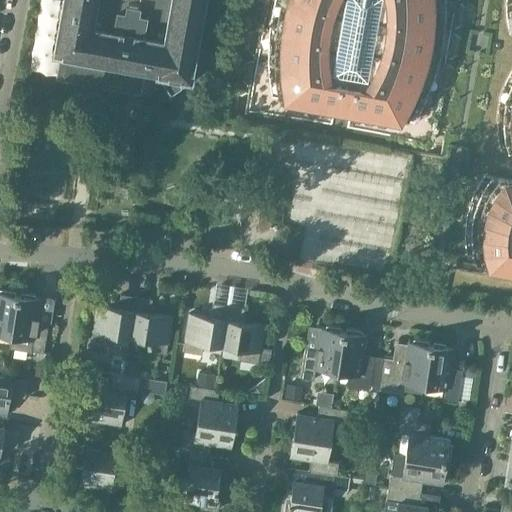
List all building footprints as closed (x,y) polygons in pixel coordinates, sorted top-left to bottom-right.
[(162,77),(161,83),(170,95),(169,98),(172,99),(173,95),(182,88),(183,87),(184,88),(185,84),(189,84),(189,83),(193,84),(196,70),(202,72),(206,51),(196,50),(205,0),(62,0),(52,55),(64,58),(60,77),(135,92),(139,70),(156,73),(156,76),(162,77)] [(277,97),(351,110),(407,120),(416,105),(423,89),(428,75),(433,59),(436,45),(438,30),(439,13),(439,0),(280,0),(280,1),(277,16),(275,31),(273,47),(274,63),(275,79),(277,97)] [(485,200),(482,207),(480,213),(477,230),(477,245),(482,265),(483,268),(511,272),(511,182),(498,180),(487,196),(485,200)] [(0,334),(11,336),(17,295),(0,292),(0,334)] [(17,295),(11,336),(9,348),(44,353),(48,325),(36,323),(40,299),(17,295)] [(111,334),(130,337),(137,297),(121,295),(119,309),(97,305),(91,343),(109,346),(111,334)] [(137,297),(130,337),(150,340),(148,352),(166,355),(172,317),(150,313),(152,300),(137,297)] [(203,343),(222,346),(229,306),(213,303),(211,317),(189,314),(183,352),(201,355),(203,343)] [(229,306),(222,346),(242,349),(240,361),(258,364),(264,326),(242,322),(244,308),(229,306)] [(316,368),(337,372),(343,332),(321,328),(317,352),(305,350),(300,378),(314,380),(316,368)] [(343,332),(337,372),(348,374),(346,385),(379,390),(383,362),(362,359),(366,335),(343,332)] [(403,382),(424,385),(431,345),(408,342),(404,366),(392,364),(388,392),(401,394),(403,382)] [(431,345),(424,385),(446,389),(444,401),(457,403),(462,374),(449,373),(453,349),(431,345)] [(78,356),(76,366),(86,367),(87,361),(84,357),(78,356)] [(476,376),(478,365),(463,363),(462,374),(476,376)] [(126,365),(124,375),(135,377),(137,367),(126,365)] [(34,366),(33,374),(45,376),(46,368),(34,366)] [(25,398),(28,381),(4,377),(5,372),(0,371),(0,413),(6,415),(9,395),(25,398)] [(138,391),(140,377),(135,377),(124,375),(112,373),(110,385),(97,383),(93,405),(92,405),(92,407),(89,407),(86,424),(103,427),(104,423),(121,425),(126,389),(138,391)] [(198,373),(196,386),(214,389),(217,376),(198,373)] [(266,376),(244,392),(263,395),(266,376)] [(300,398),(302,387),(287,385),(285,396),(300,398)] [(201,400),(197,420),(234,426),(238,404),(217,401),(219,390),(214,389),(196,386),(191,386),(189,398),(201,400)] [(340,407),(341,400),(333,399),(332,406),(340,407)] [(401,405),(399,418),(419,422),(420,412),(421,408),(401,405)] [(297,414),(293,435),(330,441),(333,421),(345,423),(347,410),(319,406),(317,417),(297,414)] [(409,434),(406,453),(406,455),(446,461),(449,439),(426,435),(427,423),(419,422),(399,418),(397,432),(409,434)] [(184,431),(180,450),(209,455),(210,444),(231,447),(234,426),(197,420),(195,432),(184,431)] [(17,448),(20,431),(4,428),(5,423),(0,421),(0,452),(1,445),(17,448)] [(155,446),(157,431),(141,429),(138,443),(155,446)] [(368,445),(370,434),(360,433),(358,444),(368,445)] [(310,460),(309,470),(337,475),(339,463),(327,461),(330,441),(293,435),(290,456),(310,460)] [(128,456),(130,442),(102,438),(100,450),(87,448),(83,470),(82,470),(81,472),(79,472),(76,489),(93,491),(94,487),(110,490),(116,454),(128,456)] [(209,455),(180,450),(178,464),(190,465),(184,501),(201,504),(200,508),(217,511),(220,494),(217,493),(218,491),(216,491),(220,466),(227,468),(229,458),(209,455)] [(394,451),(388,488),(416,492),(418,480),(442,484),(446,461),(406,455),(406,453),(394,451)] [(331,511),(337,475),(309,470),(307,483),(293,481),(290,502),(289,502),(288,504),(286,504),(284,511),(331,511)] [(375,484),(377,473),(366,472),(364,483),(375,484)] [(416,492),(388,488),(386,501),(398,503),(396,511),(426,511),(428,507),(415,504),(416,492)] [(511,511),(511,497),(503,496),(500,511),(511,511)]
